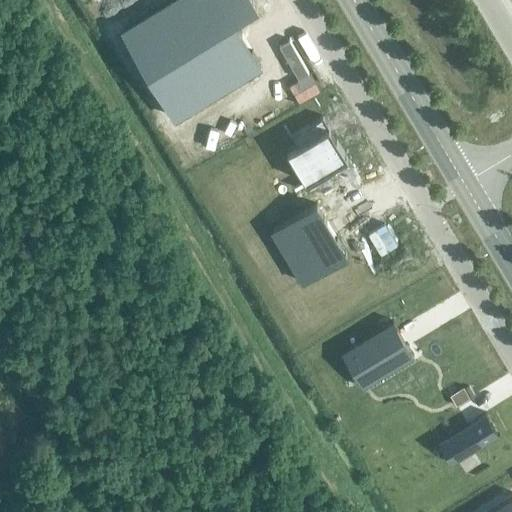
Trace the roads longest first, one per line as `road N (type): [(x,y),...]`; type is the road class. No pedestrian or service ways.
road 1 (unclassified): [(511,353),(299,0)]
road 2 (primary): [(462,184),(352,0)]
road 3 (track): [(5,351),(102,511)]
